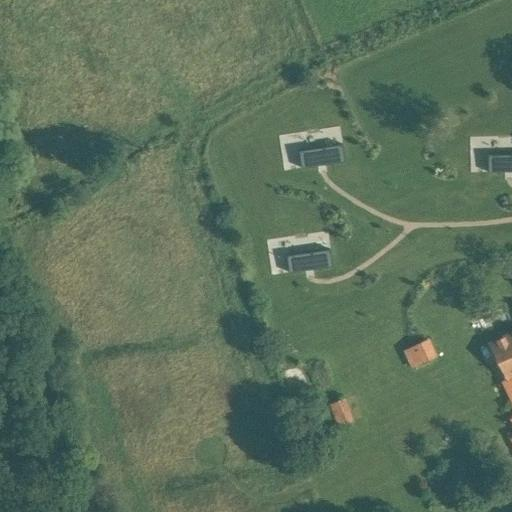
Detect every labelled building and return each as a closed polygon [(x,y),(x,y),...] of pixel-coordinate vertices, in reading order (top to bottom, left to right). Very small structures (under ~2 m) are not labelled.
[(511,131),(482,129),(481,150),(511,152),(511,131)] [(311,131),(310,152),(347,155),(348,134),(311,131)] [(284,243),(283,264),(326,267),(329,246),(284,243)] [(511,331),(488,343),(510,377),(507,379),(503,380),(511,399),(511,434),(510,435),(511,438),(511,331)] [(437,357),(429,338),(404,349),(412,368),(437,357)] [(353,421),(345,398),(329,404),(337,427),(353,421)]
